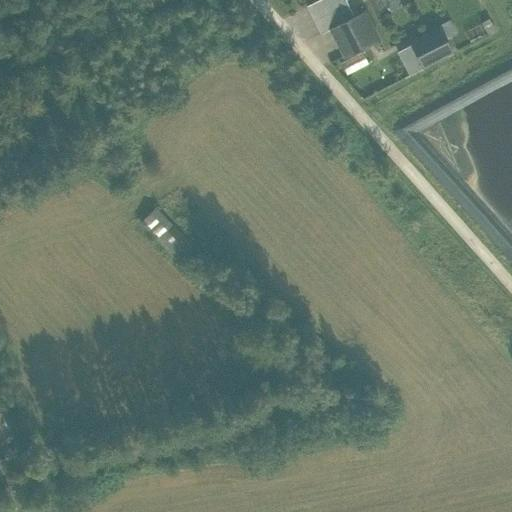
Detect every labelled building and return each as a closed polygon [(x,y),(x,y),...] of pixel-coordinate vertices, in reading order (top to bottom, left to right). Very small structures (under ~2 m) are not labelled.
[(364,8),(327,28),(342,57),(367,44),(377,37),(364,8)] [(407,41),(410,47),(405,49),(415,69),(450,52),(438,26),(407,41)] [(369,95),(373,103),(395,90),(391,82),(369,95)] [(382,115),(400,101),(393,92),(375,105),(382,115)] [(154,206),(138,221),(174,259),(189,244),(154,206)] [(298,341),(314,358),(326,347),(310,330),(298,341)]
